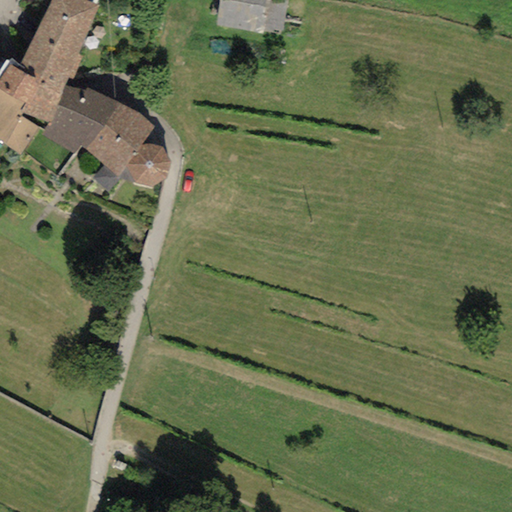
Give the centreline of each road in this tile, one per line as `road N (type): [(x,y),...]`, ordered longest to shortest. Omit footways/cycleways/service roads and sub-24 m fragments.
road 1 (residential): [(131,327),(173,167),(164,130),(124,99),(20,60),(0,41)]
road 2 (unclassified): [(90,511),(131,327)]
